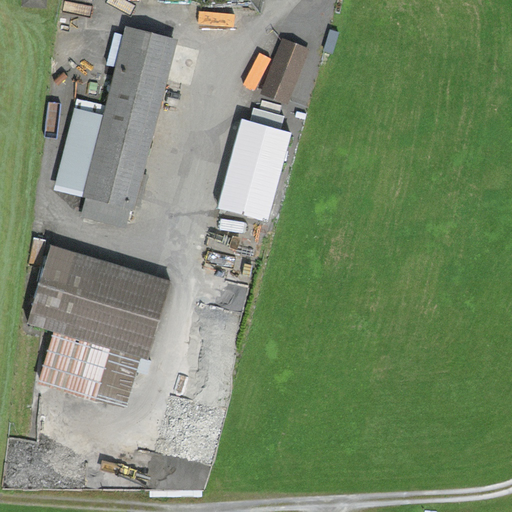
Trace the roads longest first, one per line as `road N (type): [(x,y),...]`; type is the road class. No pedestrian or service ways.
road 1 (residential): [(178,241),(279,0)]
road 2 (residential): [(511,488),(264,505)]
